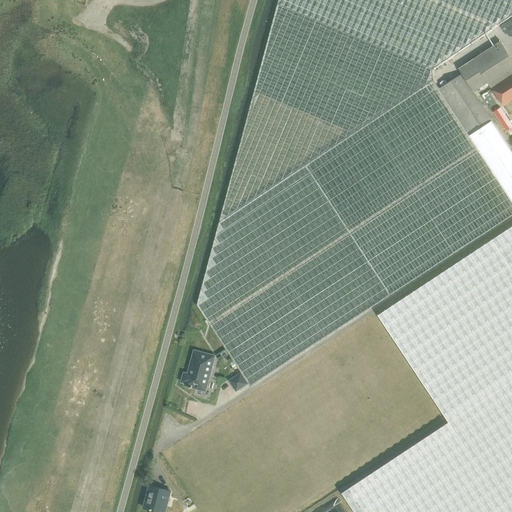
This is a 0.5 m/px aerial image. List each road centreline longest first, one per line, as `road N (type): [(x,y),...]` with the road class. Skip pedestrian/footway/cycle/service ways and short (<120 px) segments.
road 1 (track): [(91,511),(192,131),(210,0)]
road 2 (unclassified): [(162,445),(511,219)]
